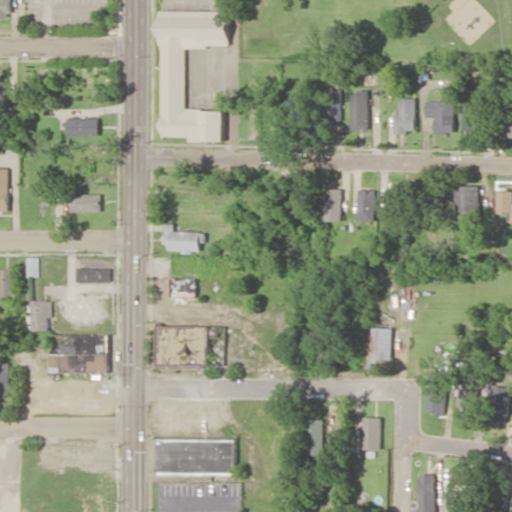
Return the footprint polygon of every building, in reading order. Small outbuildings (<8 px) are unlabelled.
[(12,0),(0,0),(0,15),(12,16),(12,0)] [(188,46),(231,46),(231,10),(163,11),(163,136),(191,136),(191,140),(226,140),(226,109),(188,109),(188,46)] [(0,102),(7,103),(8,81),(0,80),(0,102)] [(342,89),(324,88),(323,119),(341,119),(342,89)] [(370,128),(369,91),(352,91),(352,129),(370,128)] [(287,114),(306,115),(307,98),(288,97),(287,114)] [(396,112),(395,131),(417,131),(417,97),(401,97),(400,112),(396,112)] [(455,133),(456,100),(426,100),(426,117),(435,117),(435,133),(455,133)] [(482,130),(483,105),(464,104),(464,129),(482,130)] [(100,134),(100,117),(70,117),(70,135),(100,134)] [(0,210),(10,210),(10,167),(0,167),(0,210)] [(289,181),(290,208),(298,208),(299,214),(309,214),(308,180),(289,181)] [(480,185),(457,185),(458,221),(480,221),(480,185)] [(326,220),(343,220),(342,188),(325,188),(326,220)] [(358,219),(376,220),(377,189),(359,189),(358,219)] [(401,190),(388,190),(387,221),(400,221),(401,190)] [(511,190),(498,190),(498,211),(510,211),(510,222),(511,221),(511,190)] [(103,210),(103,192),(73,192),(73,211),(103,210)] [(176,230),(176,223),(167,223),(167,250),(202,251),(202,242),(207,242),(207,231),(176,230)] [(41,256),(29,257),(29,276),(41,276),(41,256)] [(0,267),(0,296),(16,296),(16,267),(0,267)] [(112,281),(112,268),(79,267),(79,280),(112,281)] [(173,296),(198,296),(197,277),(173,277),(173,296)] [(54,299),(34,300),(35,329),(55,329),(54,299)] [(393,358),(393,327),(373,326),(372,358),(393,358)] [(110,333),(52,334),(52,373),(111,372),(110,333)] [(0,396),(10,397),(11,362),(0,362),(0,396)] [(444,413),(450,373),(430,371),(425,411),(444,413)] [(510,386),(494,385),(493,421),(509,422),(510,386)] [(459,394),(458,413),(473,414),(474,395),(459,394)] [(364,448),(382,448),(382,416),(365,416),(364,448)] [(325,455),(324,419),(310,420),(311,455),(325,455)] [(238,474),(238,438),(159,439),(159,475),(238,474)] [(437,511),(439,474),(421,473),(420,511),(437,511)]
